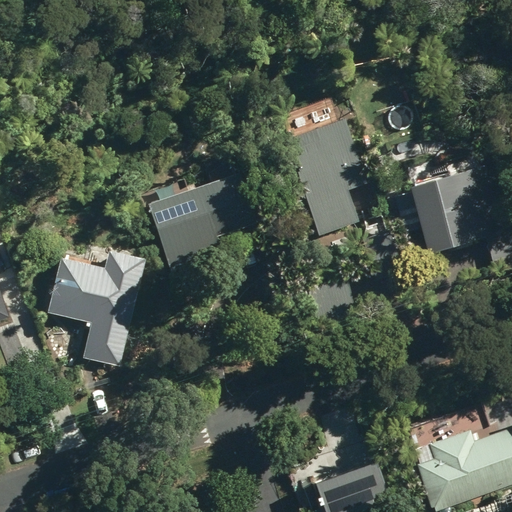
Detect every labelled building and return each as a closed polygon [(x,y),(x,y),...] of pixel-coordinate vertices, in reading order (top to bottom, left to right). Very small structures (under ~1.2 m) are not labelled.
[(290,136),(323,233),(365,219),(355,189),(373,182),(351,115),(290,136)] [(425,225),(435,253),(511,228),(511,226),(491,162),(398,193),(410,230),(425,225)] [(154,201),(171,252),(263,221),(246,170),(154,201)] [(362,235),(377,279),(408,269),(393,223),(362,235)] [(499,271),(511,267),(511,234),(492,239),(499,271)] [(111,252),(94,248),(91,260),(64,254),(50,310),(90,319),(88,328),(94,331),(87,356),(123,365),(152,258),(112,248),(111,252)] [(0,321),(14,317),(1,276),(0,276),(0,321)] [(312,286),(321,323),(361,313),(352,276),(312,286)] [(511,486),(511,426),(478,438),(475,427),(429,441),(434,457),(422,461),(438,511),(511,486)] [(308,479),(320,511),(390,511),(371,457),(308,479)]
